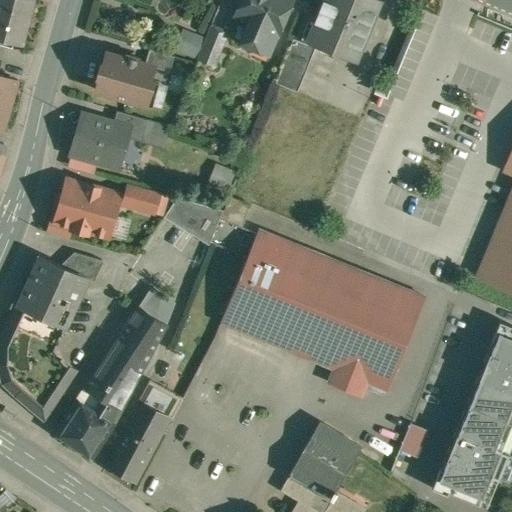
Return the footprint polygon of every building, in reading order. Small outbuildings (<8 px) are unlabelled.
[(0,0),(0,36),(22,43),(33,0),(0,0)] [(243,0),(238,13),(251,19),(249,24),(261,28),(254,46),(271,52),(280,29),(284,30),(290,15),(287,14),(292,0),(243,0)] [(380,0),(322,0),(314,20),(316,21),(309,39),(310,39),(318,42),(357,58),(367,34),(368,34),(372,24),(371,23),(380,0)] [(213,24),(199,59),(214,65),(228,30),(213,24)] [(189,57),(199,35),(178,27),(169,49),(189,57)] [(308,43),(294,37),(276,81),(299,91),(318,42),(310,39),(308,43)] [(175,55),(150,48),(146,62),(155,65),(154,66),(171,71),(175,55)] [(126,57),(108,51),(104,64),(102,63),(99,76),(100,76),(97,89),(147,103),(154,79),(151,78),(154,66),(155,65),(146,62),(139,60),(140,57),(127,54),(126,57)] [(0,73),(0,99),(12,103),(19,79),(0,73)] [(12,103),(0,99),(0,126),(5,127),(12,103)] [(149,118),(119,109),(115,121),(132,126),(132,127),(145,131),(149,118)] [(115,121),(87,113),(81,134),(78,133),(72,154),(120,168),(129,138),(162,146),(170,125),(149,118),(145,131),(132,127),(132,126),(115,121)] [(122,193),(68,178),(56,220),(73,225),(73,227),(89,232),(89,230),(109,236),(122,193)] [(161,192),(130,183),(124,204),(155,212),(161,192)] [(511,194),(478,276),(511,290),(511,194)] [(252,204),(230,195),(222,217),(243,225),(252,204)] [(224,209),(178,196),(165,217),(210,244),(224,209)] [(426,296),(259,228),(222,321),(388,389),(426,296)] [(103,259),(75,251),(68,268),(80,273),(80,274),(88,278),(95,280),(104,261),(103,259)] [(68,268),(41,256),(19,304),(20,305),(57,322),(58,322),(67,326),(88,278),(80,274),(80,273),(68,268)] [(175,303),(153,288),(139,308),(166,324),(175,303)] [(57,322),(20,305),(3,343),(2,363),(8,381),(19,392),(48,416),(80,370),(66,361),(57,349),(67,326),(58,322),(57,322)] [(166,324),(139,308),(114,345),(145,364),(166,324)] [(440,468),(432,488),(447,494),(448,491),(480,504),(491,477),(498,480),(509,454),(501,451),(511,424),(511,325),(500,321),(491,341),(494,342),(442,469),(440,468)] [(145,364),(114,345),(85,387),(102,396),(93,411),(113,423),(145,364)] [(149,377),(128,415),(130,416),(104,465),(133,482),(159,431),(161,433),(181,395),(149,377)] [(93,411),(77,400),(57,431),(93,455),(113,423),(93,411)] [(362,445),(325,423),(318,425),(299,460),(339,483),(362,445)] [(428,429),(412,423),(401,449),(417,456),(428,429)] [(339,483),(299,460),(283,488),(303,501),(295,511),(355,511),(348,507),(353,499),(336,489),(339,483)]
